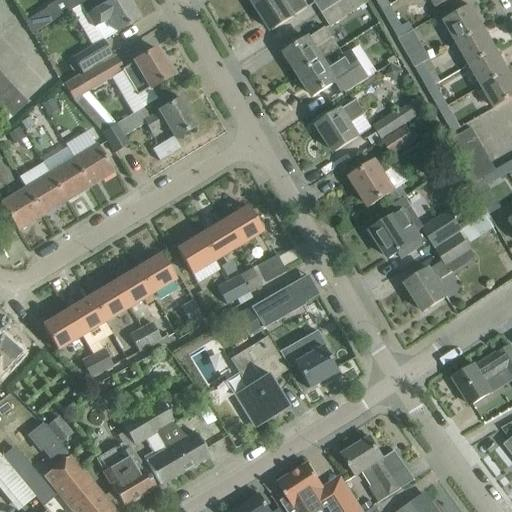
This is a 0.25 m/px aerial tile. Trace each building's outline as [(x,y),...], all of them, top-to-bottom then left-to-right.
[(31,35),(45,27),(87,0),(57,0),(46,7),(47,8),(37,14),(39,18),(26,26),(31,35)] [(73,58),(81,73),(110,56),(102,41),(138,20),(126,0),(112,0),(100,7),(101,8),(87,16),(101,40),(73,58)] [(250,0),(256,8),(268,0),(250,0)] [(268,0),(256,8),(271,32),(309,7),(304,0),(268,0)] [(315,0),(313,1),(321,14),(342,0),(315,0)] [(368,3),(366,0),(342,0),(321,14),(330,28),(368,3)] [(375,0),(381,10),(389,6),(385,0),(375,0)] [(431,0),(436,8),(450,0),(431,0)] [(402,27),(389,6),(381,10),(394,32),(402,27)] [(456,44),(483,29),(470,7),(443,22),(456,44)] [(423,64),(411,43),(417,39),(409,23),(402,27),(394,32),(415,68),(423,64)] [(325,28),(302,43),(285,53),(299,75),(339,50),(325,28)] [(495,50),(483,29),(456,44),(469,66),(495,50)] [(126,80),(128,80),(137,96),(149,89),(149,90),(171,77),(156,50),(133,63),(134,63),(122,70),(115,58),(113,60),(110,56),(81,73),(78,75),(87,91),(121,71),(126,80)] [(344,56),(339,50),(299,75),(313,97),(335,83),(342,95),(368,79),(350,52),(344,56)] [(508,72),(495,50),(469,66),(481,87),(508,72)] [(429,60),(423,64),(415,68),(427,90),(435,85),(432,80),(438,76),(429,60)] [(391,65),(384,76),(396,83),(402,71),(391,65)] [(511,79),(508,72),(481,87),(494,109),(511,98),(511,79)] [(63,84),(73,101),(87,93),(87,91),(78,75),(63,84)] [(0,98),(12,88),(5,80),(0,84),(0,98)] [(435,85),(427,90),(439,111),(447,107),(435,85)] [(19,95),(12,88),(0,98),(0,106),(4,110),(19,95)] [(11,118),(12,117),(27,103),(19,95),(4,110),(11,118)] [(428,109),(421,98),(375,128),(381,138),(428,109)] [(142,109),(116,124),(101,133),(113,153),(127,145),(122,137),(144,124),(150,133),(165,124),(174,140),(196,127),(180,99),(148,118),(142,109)] [(356,101),(334,115),(317,126),(334,153),(358,138),(349,124),(365,114),(356,101)] [(460,128),(447,107),(439,111),(452,133),(460,128)] [(384,142),(393,157),(416,142),(406,128),(384,142)] [(471,129),(449,142),(456,152),(477,139),(471,129)] [(484,150),(477,139),(456,152),(460,159),(462,162),(484,150)] [(72,159),(89,188),(114,173),(96,145),(72,159)] [(462,162),(468,173),(490,160),(484,150),(462,162)] [(384,198),(390,207),(395,203),(403,199),(407,196),(401,187),(392,192),(381,176),(393,168),(385,156),(350,178),(369,207),(384,198)] [(65,202),(89,188),(72,159),(48,174),(65,202)] [(468,173),(474,183),(496,170),(490,160),(468,173)] [(508,174),(511,171),(511,160),(503,166),(508,174)] [(508,174),(503,166),(496,170),(474,183),(471,185),(475,193),(487,186),(508,174)] [(42,217),(65,202),(48,174),(24,188),(42,217)] [(0,203),(17,232),(42,217),(24,188),(0,202),(0,203)] [(388,221),(371,232),(389,259),(397,254),(400,259),(429,240),(421,228),(415,218),(408,208),(403,199),(395,203),(401,212),(395,216),(388,221)] [(223,223),(238,247),(262,232),(247,208),(223,223)] [(429,240),(435,249),(459,233),(462,231),(449,211),(421,228),(429,240)] [(223,223),(200,237),(214,261),(238,247),(223,223)] [(475,259),(459,233),(435,249),(443,261),(405,285),(423,313),(446,298),(437,282),(452,273),(447,265),(469,251),(474,259),(475,259)] [(214,261),(200,237),(176,251),(190,275),(214,261)] [(175,280),(170,273),(160,256),(136,270),(150,294),(175,280)] [(256,267),(265,284),(285,273),(276,256),(256,267)] [(150,294),(136,270),(113,284),(127,308),(142,299),(145,305),(154,300),(150,294)] [(239,276),(226,283),(235,300),(238,306),(251,299),(248,293),(239,276)] [(226,283),(216,288),(225,305),(235,300),(226,283)] [(127,308),(113,284),(89,298),(104,322),(127,308)] [(274,294),(250,308),(262,328),(299,307),(288,287),(274,294)] [(80,336),(104,322),(89,298),(66,312),(80,336)] [(192,301),(180,307),(192,331),(205,324),(192,301)] [(56,351),(80,336),(66,312),(42,327),(56,351)] [(151,323),(140,329),(150,347),(161,341),(151,323)] [(140,329),(128,335),(129,336),(138,352),(139,353),(150,347),(140,329)] [(316,331),(278,353),(287,369),(294,365),(308,389),(336,373),(323,349),(326,347),(316,331)] [(0,376),(3,373),(21,353),(1,336),(0,336),(0,376)] [(286,371),(266,338),(229,360),(246,388),(232,396),(253,430),(288,409),(271,381),(286,371)] [(474,366),(453,379),(470,406),(487,396),(491,394),(490,393),(482,379),(495,371),(500,368),(503,366),(511,381),(511,350),(509,346),(492,356),(474,367),(474,366)] [(103,349),(92,355),(101,373),(113,367),(103,349)] [(92,355),(80,361),(89,379),(101,373),(92,355)] [(209,457),(199,440),(195,433),(181,442),(171,424),(174,423),(161,401),(142,412),(166,450),(168,450),(172,447),(178,458),(181,456),(189,469),(209,457)] [(142,458),(145,463),(159,487),(189,469),(181,456),(178,458),(172,447),(168,450),(166,450),(142,412),(122,424),(135,447),(147,440),(152,452),(142,458)] [(58,417),(46,427),(60,445),(73,434),(58,417)] [(45,427),(29,440),(39,452),(41,450),(55,468),(43,477),(57,494),(71,511),(114,511),(103,498),(69,456),(45,427)] [(342,455),(352,472),(356,477),(370,468),(379,481),(368,488),(378,503),(400,489),(392,476),(403,469),(404,469),(405,469),(394,451),(393,452),(383,459),(370,438),(342,455)] [(119,445),(94,460),(113,491),(123,508),(155,489),(143,468),(141,469),(126,450),(123,452),(119,445)] [(332,502),(308,464),(277,484),(288,500),(281,504),(286,511),(322,511),(324,511),(322,508),(332,502)] [(28,472),(18,480),(28,491),(38,483),(28,472)] [(339,497),(336,499),(343,511),(363,511),(350,492),(349,491),(346,492),(347,494),(339,499),(339,497)] [(279,511),(279,510),(275,511),(270,511),(260,495),(232,511),(279,511)] [(408,507),(400,511),(436,511),(424,495),(408,507)]
